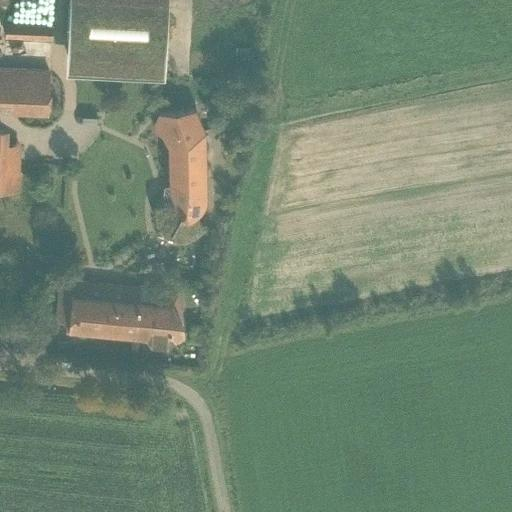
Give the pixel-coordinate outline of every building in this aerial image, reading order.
[(69,0),(67,73),(163,78),(166,0),(69,0)] [(0,31),(37,33),(38,16),(0,14),(0,31)] [(49,67),(0,64),(0,110),(47,113),(49,67)] [(195,107),(157,112),(153,123),(154,130),(161,133),(167,143),(168,183),(164,186),(162,196),(158,196),(153,203),(154,216),(157,226),(163,235),(169,235),(173,238),(177,239),(181,239),(189,237),(195,235),(200,230),(203,226),(197,211),(202,206),(206,198),(205,129),(195,107)] [(214,127),(237,128),(237,118),(215,117),(214,127)] [(8,129),(0,128),(0,189),(19,191),(20,172),(18,172),(20,144),(7,142),(8,129)] [(165,343),(182,332),(181,308),(172,286),(71,278),(57,287),(54,319),(66,324),(67,328),(146,336),(149,343),(165,343)]
